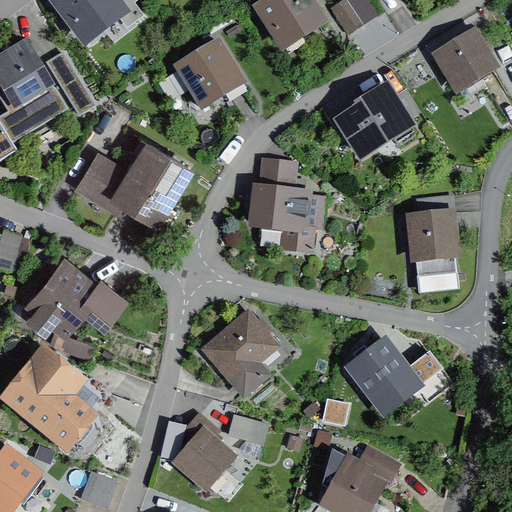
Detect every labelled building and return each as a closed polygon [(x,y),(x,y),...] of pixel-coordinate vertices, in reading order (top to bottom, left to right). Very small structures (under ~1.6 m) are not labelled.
[(80,46),(125,11),(116,0),(59,0),(50,7),(80,46)] [(274,54),(323,24),(308,0),(261,0),(247,9),(274,54)] [(347,38),(364,25),(346,0),(345,0),(329,12),(347,38)] [(454,97),(498,71),(474,31),(430,58),(454,97)] [(14,143),(67,111),(42,69),(26,41),(0,56),(0,82),(20,116),(4,126),(14,143)] [(196,116),(245,89),(218,41),(169,69),(196,116)] [(63,56),(42,69),(67,111),(75,124),(96,112),(63,56)] [(356,163),(412,131),(386,87),(331,119),(356,163)] [(0,121),(0,166),(20,156),(1,121),(0,121)] [(151,232),(190,169),(141,138),(121,169),(98,155),(78,186),(151,232)] [(300,193),(302,166),(266,163),(264,188),(248,187),(245,231),(276,234),(274,255),(314,258),(320,194),(300,193)] [(459,262),(454,213),(403,219),(408,268),(459,262)] [(0,249),(0,268),(19,269),(21,234),(1,233),(0,249)] [(100,332),(128,302),(101,277),(93,286),(65,260),(24,303),(60,337),(82,314),(100,332)] [(280,349),(250,312),(198,353),(242,407),(272,383),(258,366),(280,349)] [(415,373),(387,338),(342,373),(370,409),(415,373)] [(72,399),(84,386),(39,347),(0,391),(0,415),(59,467),(98,423),(72,399)] [(331,399),(325,421),(347,426),(352,404),(331,399)] [(238,413),(230,435),(265,447),(273,425),(238,413)] [(202,429),(171,462),(206,495),(237,462),(202,429)] [(0,511),(14,511),(40,479),(2,451),(0,454),(0,511)] [(344,458),(317,511),(319,511),(376,511),(400,466),(372,452),(364,468),(344,458)] [(107,511),(117,487),(90,477),(79,507),(91,511),(107,511)]
